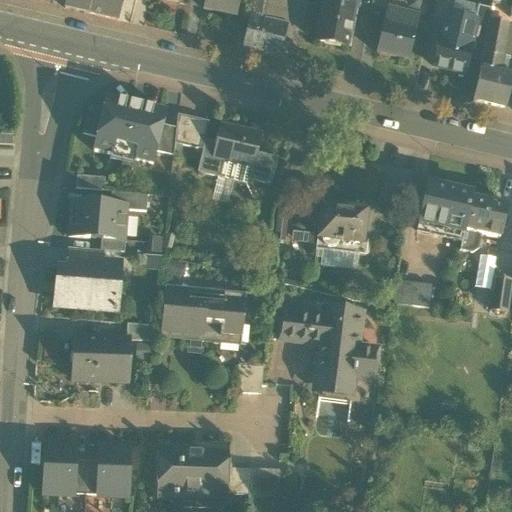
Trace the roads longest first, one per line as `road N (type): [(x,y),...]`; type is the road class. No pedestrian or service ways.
road 1 (tertiary): [(58,39),(511,146)]
road 2 (residential): [(14,417),(58,39)]
road 3 (residential): [(14,417),(261,425)]
